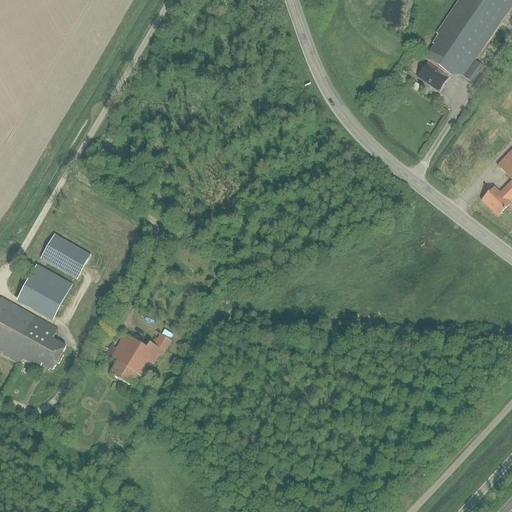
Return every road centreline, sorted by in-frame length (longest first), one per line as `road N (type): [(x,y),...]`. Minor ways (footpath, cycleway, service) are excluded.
road 1 (tertiary): [(511,258),(346,128),(314,71),(290,0)]
road 2 (track): [(0,232),(145,0)]
road 3 (unclassified): [(121,330),(157,257),(154,222),(69,171)]
road 4 (unclassified): [(69,171),(170,0)]
road 5 (unclassified): [(412,511),(511,403)]
road 6 (unclassified): [(0,285),(69,171)]
